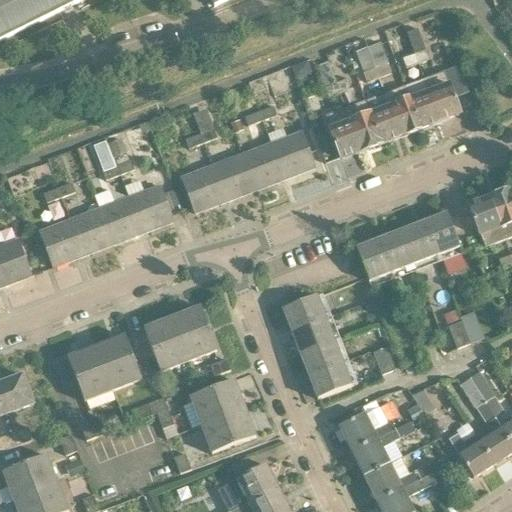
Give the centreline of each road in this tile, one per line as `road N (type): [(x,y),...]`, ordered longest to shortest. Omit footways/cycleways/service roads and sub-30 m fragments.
road 1 (residential): [(223,252),(511,142)]
road 2 (residential): [(341,511),(223,252)]
road 3 (residential): [(0,332),(223,252)]
